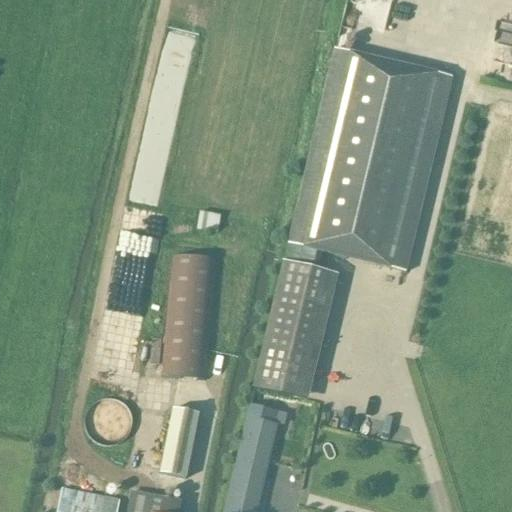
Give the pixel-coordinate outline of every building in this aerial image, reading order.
[(511,46),(511,22),(501,20),(495,42),(511,46)] [(333,51),(287,246),(406,274),(452,79),(333,51)] [(215,234),(218,216),(201,213),(198,231),(215,234)] [(159,378),(204,382),(214,261),(170,257),(159,378)] [(251,390),(307,403),(316,363),(261,350),(251,390)] [(248,406),(240,440),(271,447),(276,425),(272,424),(275,413),(248,406)] [(159,474),(185,479),(198,413),(172,408),(159,474)] [(116,511),(118,502),(61,490),(56,511),(116,511)] [(178,511),(181,502),(131,493),(126,511),(178,511)]
